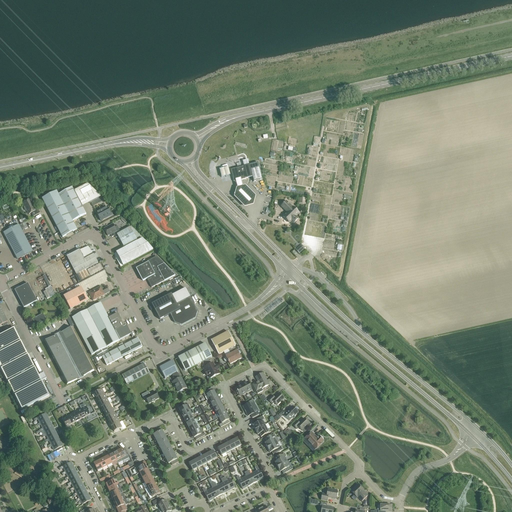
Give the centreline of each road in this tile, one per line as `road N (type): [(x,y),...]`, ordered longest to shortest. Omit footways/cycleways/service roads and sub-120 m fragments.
road 1 (primary): [(511,56),(242,116),(196,138)]
road 2 (unclassified): [(217,324),(160,353),(95,230),(0,281)]
road 3 (secondary): [(287,273),(471,436)]
road 4 (secondary): [(478,429),(294,268)]
road 5 (unclassified): [(78,458),(169,416),(189,453),(243,425)]
road 6 (unclassified): [(360,471),(263,364),(223,386)]
road 7 (secondary): [(185,162),(287,273)]
road 8 (secondary): [(294,268),(193,160)]
road 9 (unclassified): [(64,405),(0,282)]
